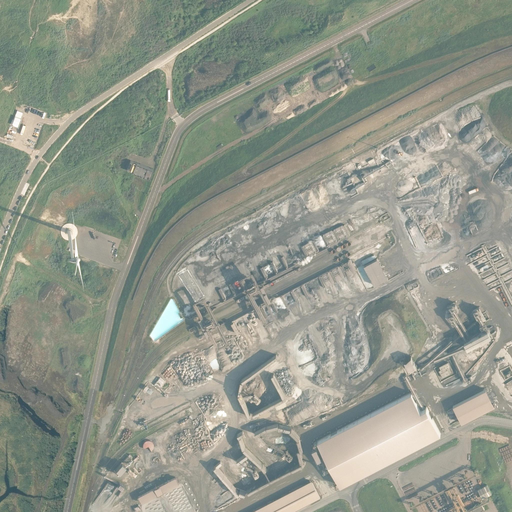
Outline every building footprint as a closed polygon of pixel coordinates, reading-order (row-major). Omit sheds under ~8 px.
[(152,169),(130,160),(126,170),(149,178),(152,169)] [(128,185),(131,177),(124,174),(121,183),(128,185)] [(355,215),(362,232),(364,231),(365,235),(367,234),(368,236),(375,233),(374,230),(378,229),(376,223),(373,225),(367,210),(355,215)] [(75,226),(74,226),(74,225),(73,225),(72,224),(71,224),(70,223),(69,223),(68,223),(67,223),(66,224),(65,224),(64,225),(63,225),(63,226),(62,226),(61,227),(61,228),(60,229),(60,230),(60,231),(60,232),(60,233),(60,234),(60,235),(61,235),(61,236),(62,237),(63,238),(64,239),(65,240),(66,240),(67,240),(68,240),(69,240),(70,240),(71,240),(72,240),(73,239),(74,238),(75,237),(76,237),(76,236),(76,235),(77,234),(77,233),(77,232),(77,231),(77,230),(77,229),(76,228),(76,227),(75,227),(75,226)] [(268,225),(266,228),(271,234),(274,232),(268,225)] [(330,231),(302,243),(307,255),(328,246),(325,238),(328,237),(326,234),(331,232),(330,231)] [(364,264),(375,259),(373,255),(362,260),(364,264)] [(275,263),(276,264),(279,260),(276,256),(266,265),(269,268),(275,263)] [(364,265),(374,285),(375,285),(386,279),(387,279),(377,258),(376,258),(376,259),(364,265)] [(456,309),(458,308),(455,301),(448,304),(452,312),(449,314),(452,320),(460,317),(456,309)] [(482,313),(476,316),(479,323),(484,320),(485,320),(482,313)] [(487,329),(463,341),(467,347),(490,335),(487,329)] [(405,358),(409,370),(416,367),(412,355),(405,358)] [(448,362),(439,366),(440,367),(438,368),(439,370),(442,377),(453,372),(448,362)] [(159,377),(154,384),(159,388),(164,381),(159,377)] [(458,402),(452,406),(453,408),(458,419),(461,423),(488,409),(495,406),(486,388),(458,402)] [(408,393),(316,441),(322,451),(330,467),(333,472),(337,481),(340,486),(440,434),(426,406),(420,409),(411,392),(408,393)] [(278,422),(267,426),(266,423),(253,428),(256,435),(279,425),(278,422)] [(142,445),(142,446),(142,447),(143,448),(143,449),(144,449),(144,450),(145,450),(146,451),(147,451),(148,451),(149,451),(150,450),(151,450),(151,449),(152,449),(152,448),(153,447),(153,446),(153,445),(153,444),(153,443),(152,443),(152,442),(151,441),(150,441),(150,440),(149,440),(148,440),(147,440),(146,440),(145,440),(145,441),(144,441),(143,442),(143,443),(142,443),(142,444),(142,445)] [(318,459),(322,457),(316,446),(312,449),(318,459)] [(128,455),(122,461),(125,464),(127,461),(129,460),(131,458),(132,457),(129,454),(128,455)] [(115,468),(119,472),(125,465),(121,461),(115,468)] [(175,477),(137,497),(140,502),(155,494),(156,495),(162,491),(178,482),(175,477)] [(312,481),(252,511),(289,511),(320,496),(312,481)] [(481,487),(477,489),(482,498),(483,498),(489,494),(491,494),(488,488),(486,484),(485,485),(481,487)] [(481,503),(463,511),(478,511),(484,509),(481,503)]
